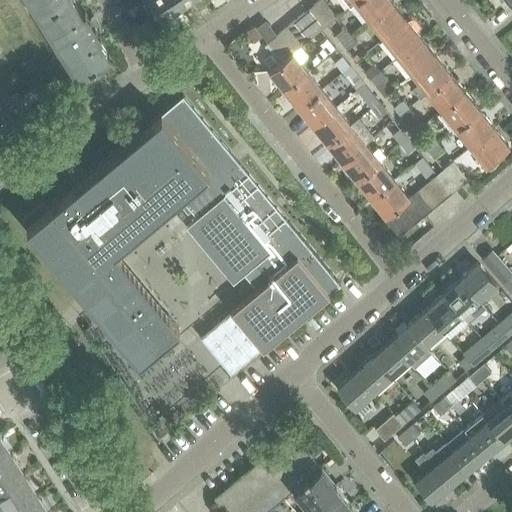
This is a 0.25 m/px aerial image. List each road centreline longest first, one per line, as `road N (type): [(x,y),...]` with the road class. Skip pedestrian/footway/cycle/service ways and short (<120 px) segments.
road 1 (residential): [(399,279),(202,37)]
road 2 (residential): [(140,511),(291,374)]
road 3 (residential): [(404,511),(291,374)]
road 4 (residential): [(399,279),(511,176)]
road 5 (residential): [(15,390),(98,511)]
road 6 (residential): [(291,374),(399,279)]
road 7 (residential): [(34,144),(146,73)]
